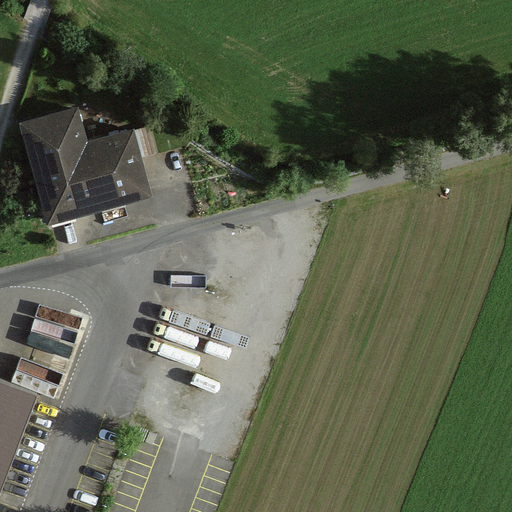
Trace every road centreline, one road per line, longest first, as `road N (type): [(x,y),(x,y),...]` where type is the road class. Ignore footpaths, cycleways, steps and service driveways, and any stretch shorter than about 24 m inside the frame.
road 1 (residential): [(511,142),(0,280)]
road 2 (track): [(43,0),(0,138)]
